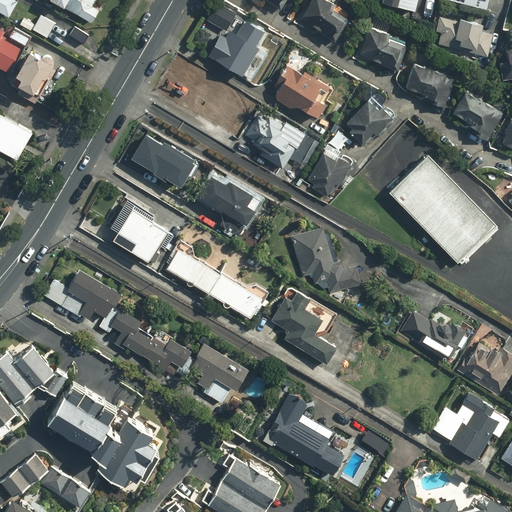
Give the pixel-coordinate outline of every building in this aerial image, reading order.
[(19,1),(17,0),(0,0),(0,9),(10,15),(19,1)] [(55,0),(93,21),(101,7),(95,4),(97,0),(55,0)] [(319,31),(321,28),(337,37),(350,16),(333,6),(336,3),(331,0),(312,0),(301,21),(319,31)] [(57,21),(41,12),(35,23),(24,16),(19,24),(31,31),(33,28),(49,36),(57,21)] [(437,28),(442,29),(439,41),(490,53),(495,32),(482,29),(484,21),(461,16),(460,19),(440,15),(437,28)] [(246,16),(238,29),(233,26),(228,35),(221,32),(209,53),(243,72),(260,43),(256,40),(264,27),(246,16)] [(378,69),(380,64),(399,70),(408,43),(389,37),(391,32),(367,24),(355,61),(378,69)] [(5,29),(0,26),(0,65),(11,71),(25,46),(3,34),(5,29)] [(511,47),(507,49),(509,60),(501,61),(504,77),(511,75),(511,47)] [(31,51),(28,57),(26,56),(13,82),(40,95),(56,63),(56,59),(55,56),(52,54),(49,54),(46,54),(44,56),(31,51)] [(327,102),(321,99),(331,82),(305,68),(304,70),(288,61),(275,84),(279,87),(275,95),(291,104),(293,99),(320,114),(327,102)] [(408,86),(428,91),(425,100),(447,105),(456,72),(414,61),(408,86)] [(250,93),(213,72),(207,81),(205,80),(201,87),(199,86),(187,106),(221,126),(233,106),(240,110),(250,93)] [(455,109),(469,117),(465,125),(486,138),(503,110),(467,89),(455,109)] [(347,120),(353,125),(349,130),(364,143),(376,130),(379,133),(393,117),(369,96),(347,120)] [(34,131),(0,112),(0,147),(20,158),(34,131)] [(296,143),(280,134),(286,123),(271,115),(269,119),(258,114),(247,134),(255,138),(252,142),(263,147),(259,153),(284,166),(296,143)] [(349,137),(340,128),(329,140),(338,148),(349,137)] [(197,159),(147,130),(134,154),(184,182),(197,159)] [(326,146),(310,177),(317,181),(314,187),(329,194),(336,180),(344,184),(355,162),(326,146)] [(391,189),(459,261),(499,224),(430,152),(391,189)] [(222,223),(239,233),(255,204),(249,201),(255,189),(253,188),(231,176),(228,181),(212,173),(200,193),(223,206),(218,215),(224,218),(222,223)] [(169,225),(153,216),(155,214),(125,196),(110,221),(121,227),(115,236),(151,257),(169,225)] [(315,280),(327,277),(330,289),(362,280),(358,263),(345,266),(343,259),(335,261),(325,224),(292,234),(304,274),(312,272),(315,280)] [(263,295),(179,246),(169,265),(252,313),(263,295)] [(91,318),(96,308),(106,314),(113,302),(116,303),(123,290),(80,267),(68,287),(53,279),(46,292),(91,318)] [(286,294),(273,318),(291,328),(286,337),(328,360),(336,345),(315,333),(325,316),(306,306),(311,295),(297,287),(292,297),(286,294)] [(174,373),(180,362),(183,364),(188,356),(186,355),(191,346),(172,336),(167,344),(136,327),(142,318),(121,306),(112,322),(123,328),(116,341),(174,373)] [(467,330),(442,317),(438,323),(414,310),(403,330),(453,357),(467,330)] [(499,391),(511,370),(511,352),(485,335),(463,368),(499,391)] [(199,381),(209,387),(216,375),(237,387),(250,366),(204,339),(197,351),(201,353),(193,367),(204,373),(199,381)] [(55,368),(35,343),(18,356),(38,381),(55,368)] [(34,385),(6,351),(0,355),(0,382),(15,401),(34,385)] [(0,422),(17,409),(0,387),(0,422)] [(158,443),(149,438),(153,429),(130,416),(122,430),(110,423),(113,417),(97,408),(104,396),(87,387),(81,399),(67,391),(51,420),(94,444),(92,447),(108,456),(102,466),(126,479),(130,471),(139,476),(158,443)] [(477,455),(494,428),(500,432),(510,416),(496,407),(497,405),(470,389),(457,410),(446,404),(433,425),(452,437),(450,439),(477,455)] [(308,400),(291,392),(267,437),(334,472),(346,449),(329,440),(331,436),(298,419),(308,400)] [(511,438),(502,456),(511,461),(511,438)] [(49,466),(37,452),(4,480),(16,494),(49,466)] [(263,511),(282,482),(236,456),(210,501),(229,511),(263,511)] [(92,488),(55,466),(46,482),(83,504),(92,488)] [(506,511),(509,507),(490,496),(485,505),(459,511),(457,511),(455,498),(429,503),(406,492),(394,511),(506,511)] [(39,511),(16,500),(8,511),(39,511)] [(190,511),(182,503),(171,511),(190,511)]
